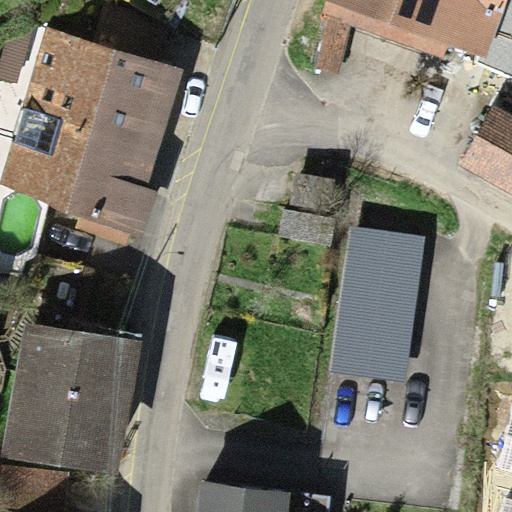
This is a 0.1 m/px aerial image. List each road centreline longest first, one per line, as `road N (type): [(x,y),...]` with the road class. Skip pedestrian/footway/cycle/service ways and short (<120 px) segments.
road 1 (tertiary): [(143,511),(188,300),(258,89)]
road 2 (residential): [(258,89),(511,221)]
